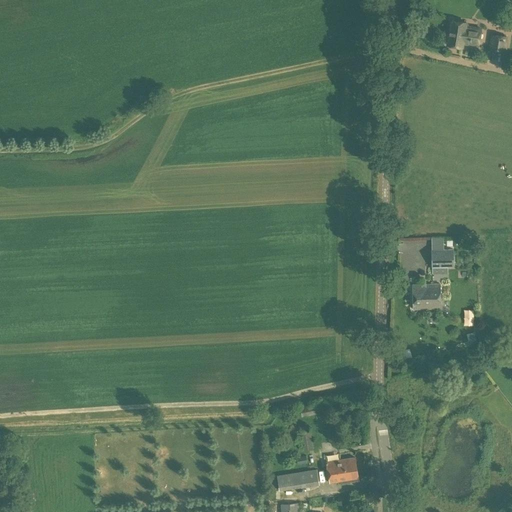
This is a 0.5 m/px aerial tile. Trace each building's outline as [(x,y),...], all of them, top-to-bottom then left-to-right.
[(478,47),(481,29),(466,27),(467,23),(451,20),(447,45),(462,47),(463,44),(478,47)] [(505,52),(507,37),(491,34),(489,49),(505,52)] [(432,267),(454,266),(453,249),(431,249),(432,267)] [(413,309),(441,308),(440,284),(413,285),(413,309)] [(302,417),(315,414),(313,404),(299,407),(302,417)] [(303,451),(313,449),(310,430),(300,432),(303,451)] [(297,465),(307,463),(306,455),(296,457),(297,465)] [(338,482),(358,480),(355,458),(326,462),(329,482),(338,481),(338,482)] [(279,491),(319,485),(317,469),(277,475),(279,491)] [(280,511),(299,511),(298,503),(280,504),(280,511)]
